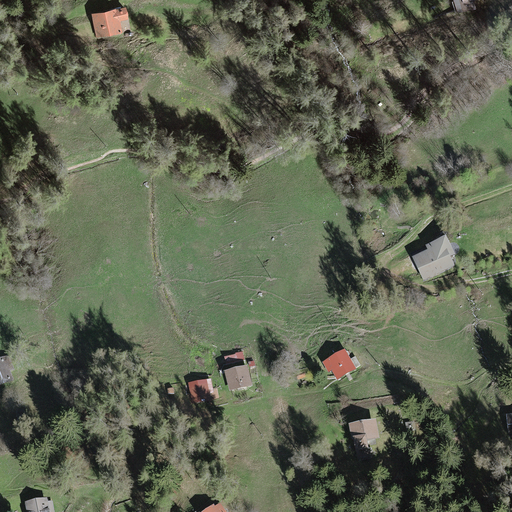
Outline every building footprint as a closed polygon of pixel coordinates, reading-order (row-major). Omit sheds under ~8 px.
[(485,0),(452,0),(457,14),(486,2),(485,0)] [(118,5),(91,14),(100,41),(127,32),(118,5)] [(430,251),(411,261),(424,285),(452,269),(448,261),(453,258),(443,239),(428,248),(430,251)] [(226,352),(227,361),(246,358),(245,350),(226,352)] [(343,352),(323,364),(336,384),(355,371),(343,352)] [(6,360),(0,363),(0,390),(16,383),(6,360)] [(247,369),(223,376),(229,397),(253,390),(247,369)] [(213,382),(190,386),(193,405),(216,401),(213,382)] [(378,423),(351,429),(357,457),(373,453),(371,444),(382,442),(378,423)] [(51,511),(48,501),(23,507),(24,511),(51,511)]
